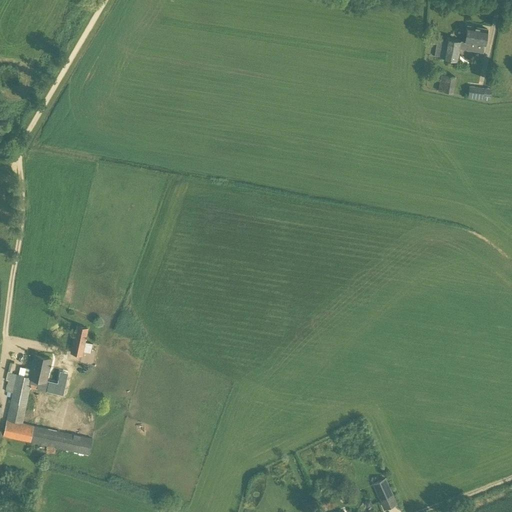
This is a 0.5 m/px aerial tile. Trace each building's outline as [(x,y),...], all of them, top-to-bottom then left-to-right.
[(483,51),(487,29),(468,26),(465,41),(446,38),(446,40),(438,38),(435,55),(458,60),(460,47),(483,51)] [(453,93),(456,77),(441,74),(438,91),(453,93)] [(490,100),(491,89),(469,86),(468,97),(490,100)] [(82,354),(87,328),(77,326),(72,352),(82,354)] [(48,372),(51,359),(34,355),(31,368),(27,367),(25,376),(10,372),(8,383),(14,385),(3,435),(89,453),(93,438),(61,432),(55,430),(22,423),(30,386),(58,392),(60,383),(51,381),(52,373),(48,372)] [(386,479),(372,485),(381,506),(395,500),(386,479)]
